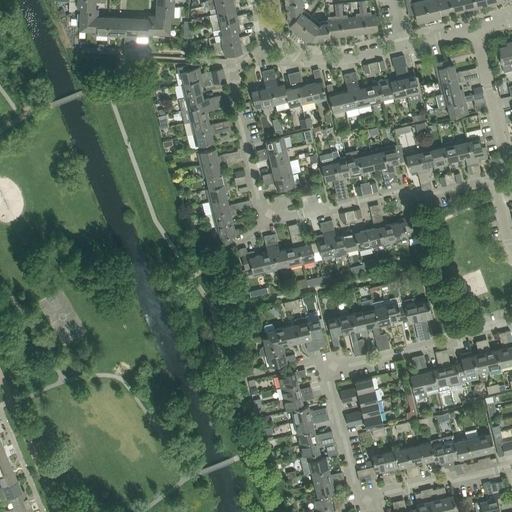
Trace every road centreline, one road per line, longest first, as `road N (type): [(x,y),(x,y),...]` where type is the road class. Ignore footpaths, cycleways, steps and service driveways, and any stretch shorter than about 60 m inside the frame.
road 1 (residential): [(511,325),(338,366),(328,376),(359,501),(511,463)]
road 2 (residential): [(494,181),(417,197),(402,191),(264,222),(234,105),(233,69),(274,41)]
road 3 (residential): [(494,181),(505,147),(476,26)]
road 4 (residential): [(409,42),(341,57),(297,54),(274,41)]
